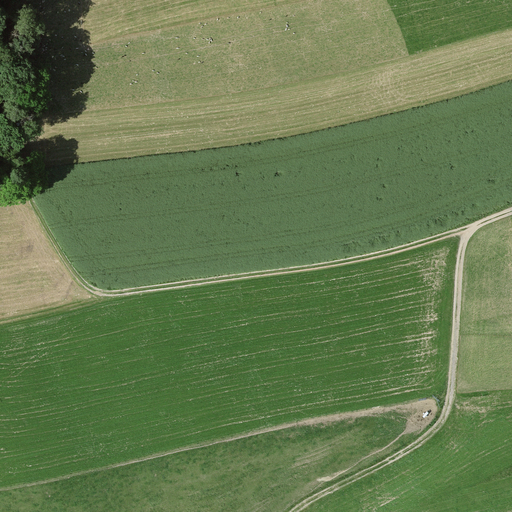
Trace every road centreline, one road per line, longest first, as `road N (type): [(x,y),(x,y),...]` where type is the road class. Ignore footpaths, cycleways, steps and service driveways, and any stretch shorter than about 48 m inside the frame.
road 1 (track): [(478,221),(326,261),(93,287),(70,264),(29,193),(0,86)]
road 2 (track): [(511,207),(478,221),(465,238),(451,397),(438,420),(295,511)]
